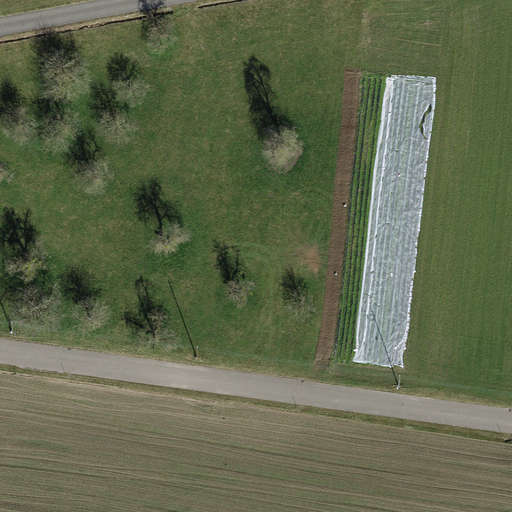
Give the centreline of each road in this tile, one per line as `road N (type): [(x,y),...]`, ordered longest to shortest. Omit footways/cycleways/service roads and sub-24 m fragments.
road 1 (unclassified): [(0,352),(511,423)]
road 2 (unclassified): [(0,28),(158,0)]
